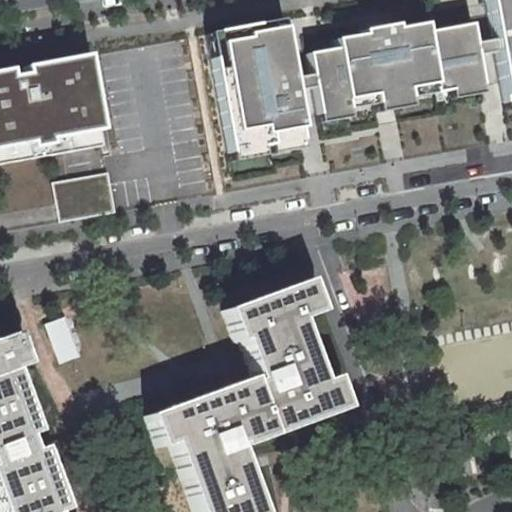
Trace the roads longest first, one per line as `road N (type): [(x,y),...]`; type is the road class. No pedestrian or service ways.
road 1 (residential): [(0,276),(308,219)]
road 2 (residential): [(308,219),(399,511)]
road 3 (residential): [(308,219),(511,182)]
